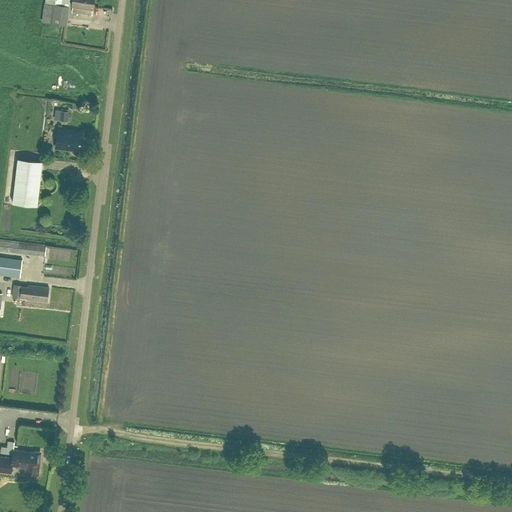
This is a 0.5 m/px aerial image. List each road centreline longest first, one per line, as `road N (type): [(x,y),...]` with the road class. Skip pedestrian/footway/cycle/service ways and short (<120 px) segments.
road 1 (unclassified): [(60,511),(122,0)]
road 2 (track): [(511,483),(72,429)]
